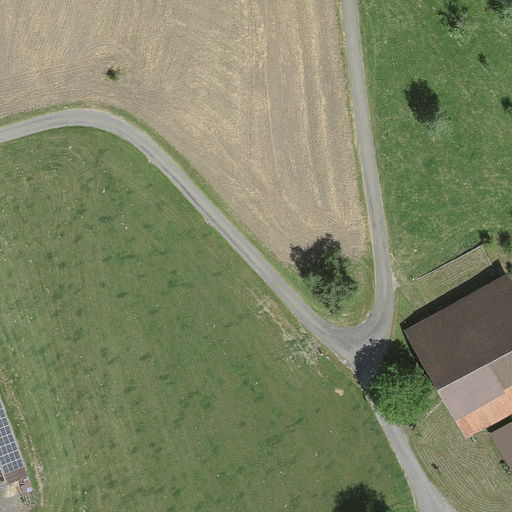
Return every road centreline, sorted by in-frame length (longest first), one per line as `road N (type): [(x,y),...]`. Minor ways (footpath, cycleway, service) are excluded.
road 1 (unclassified): [(348,0),(384,281),(381,322),(363,343),(335,339),(316,324),(129,132),(72,118),(0,135)]
road 2 (track): [(363,343),(371,382),(436,511)]
